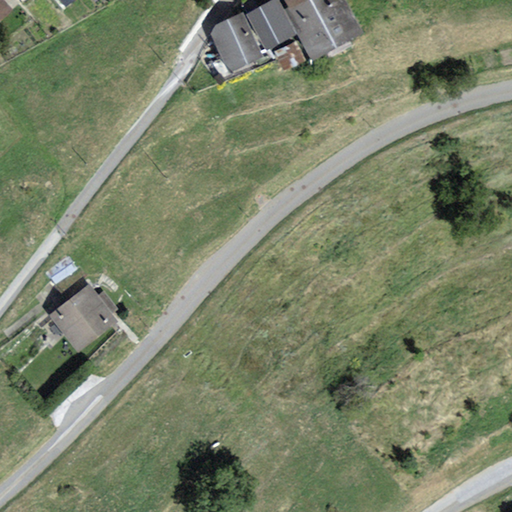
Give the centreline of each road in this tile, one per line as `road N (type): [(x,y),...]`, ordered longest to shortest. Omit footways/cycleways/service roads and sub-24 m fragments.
road 1 (unclassified): [(0,499),(293,195),(411,119),(511,89)]
road 2 (unclassified): [(231,0),(0,315)]
